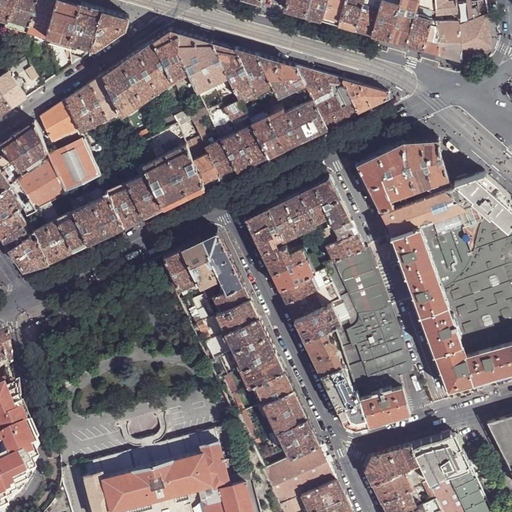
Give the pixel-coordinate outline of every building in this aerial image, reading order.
[(0,0),(0,15),(8,18),(13,0),(0,0)] [(13,0),(8,18),(4,30),(27,37),(28,36),(36,0),(13,0)] [(49,42),(47,35),(56,0),(36,0),(28,36),(49,42)] [(70,42),(71,39),(82,1),(78,0),(56,0),(47,35),(49,42),(55,61),(58,73),(66,68),(73,63),(72,52),(70,42)] [(297,11),(305,14),(309,0),(286,0),(285,7),(297,11)] [(315,16),(321,18),(326,0),(309,0),(305,14),(315,16)] [(326,0),(321,18),(331,21),(338,23),(344,0),(326,0)] [(362,0),(344,0),(338,23),(346,26),(355,28),(362,0)] [(381,0),(362,0),(355,28),(364,31),(372,33),(381,0)] [(399,1),(395,0),(381,0),(372,33),(381,36),(389,38),(399,1)] [(418,0),(399,0),(399,1),(389,38),(397,41),(405,43),(415,11),(418,0)] [(453,0),(432,0),(434,14),(455,13),(453,0)] [(486,0),(453,0),(455,13),(456,20),(462,60),(463,60),(480,51),(492,45),(486,0)] [(92,46),(104,7),(92,4),(82,1),(71,39),(92,46)] [(118,12),(104,7),(92,46),(91,51),(127,26),(130,15),(118,12)] [(431,17),(415,11),(405,43),(414,45),(423,48),(431,18),(431,17)] [(434,19),(431,18),(423,48),(432,51),(438,52),(434,19)] [(456,20),(434,19),(438,52),(450,56),(462,60),(456,20)] [(170,26),(154,38),(174,79),(189,69),(179,47),(180,29),(174,28),(170,26)] [(189,32),(180,29),(179,47),(189,69),(193,77),(198,88),(214,81),(229,73),(212,39),(208,37),(189,32)] [(136,50),(121,60),(130,72),(144,99),(151,94),(174,79),(154,38),(136,50)] [(240,94),(255,87),(236,45),(226,42),(212,39),(229,73),(239,93),(240,94)] [(257,90),(273,83),(258,52),(246,48),(236,45),(255,87),(257,90)] [(19,61),(29,55),(29,52),(18,60),(19,61)] [(73,63),(83,56),(72,52),(73,63)] [(295,86),(305,81),(296,63),(275,57),(258,52),(273,83),(278,94),(295,86)] [(0,86),(12,104),(20,98),(28,93),(9,66),(7,64),(0,53),(0,86)] [(36,87),(45,82),(36,68),(32,62),(29,55),(19,61),(18,60),(9,66),(28,93),(36,87)] [(110,68),(103,72),(120,109),(122,113),(144,99),(130,72),(121,60),(110,68)] [(45,82),(58,73),(55,61),(36,68),(45,82)] [(359,110),(343,77),(333,74),(310,67),(296,63),(305,81),(308,86),(313,98),(327,126),(344,117),(359,110)] [(193,77),(189,69),(174,79),(178,87),(193,77)] [(96,77),(91,80),(108,116),(120,109),(103,72),(96,77)] [(224,100),(239,93),(229,73),(214,81),(198,88),(207,106),(210,113),(225,105),(226,105),(224,100)] [(357,81),(343,77),(359,110),(374,103),(389,96),(388,90),(357,81)] [(83,85),(79,88),(95,122),(108,116),(91,80),(83,85)] [(297,91),(308,86),(305,81),(295,86),(297,91)] [(0,112),(2,111),(12,104),(0,86),(0,112)] [(304,102),(313,98),(308,86),(297,91),(281,99),(282,100),(284,106),(285,108),(302,100),(304,102)] [(72,93),(66,97),(79,124),(81,129),(95,122),(79,88),(72,93)] [(226,105),(241,97),(240,94),(239,93),(224,100),(226,105)] [(253,104),(262,100),(258,93),(243,101),(249,113),(256,110),(253,104)] [(266,108),(282,100),(281,99),(279,95),(263,103),(266,108)] [(41,114),(51,138),(79,124),(66,97),(52,107),(41,114)] [(234,123),(250,116),(249,113),(243,101),(241,97),(226,105),(225,105),(234,123)] [(315,132),(327,126),(313,98),(304,102),(287,111),(300,139),(315,132)] [(269,113),(284,106),(282,100),(266,108),(266,109),(269,113)] [(234,123),(225,105),(210,113),(222,138),(238,130),(234,123)] [(199,118),(210,113),(207,106),(191,113),(193,118),(194,120),(199,118)] [(294,142),(300,139),(287,111),(285,108),(284,106),(269,113),(284,146),(294,142)] [(165,127),(178,120),(176,114),(173,108),(158,115),(165,127)] [(178,120),(180,124),(193,118),(191,113),(188,108),(176,114),(178,120)] [(253,121),(269,113),(266,109),(250,116),(253,121)] [(277,150),(284,146),(269,113),(253,121),(254,123),(269,154),(277,150)] [(211,142),(199,118),(194,120),(205,142),(206,145),(211,142)] [(24,126),(16,131),(34,158),(48,149),(34,119),(24,126)] [(153,133),(136,142),(139,148),(142,155),(176,138),(184,134),(180,124),(178,120),(165,127),(153,133)] [(263,157),(269,154),(254,123),(238,130),(253,162),(263,157)] [(81,129),(79,124),(51,138),(53,142),(77,131),(81,129)] [(134,138),(136,142),(153,133),(149,126),(132,134),(134,138)] [(247,165),(253,162),(238,130),(222,138),(237,169),(247,165)] [(2,141),(13,159),(19,168),(34,158),(16,131),(8,137),(2,141)] [(176,138),(180,144),(187,141),(186,139),(184,134),(176,138)] [(422,136),(403,137),(414,188),(427,183),(448,176),(439,150),(439,135),(426,136),(422,136)] [(86,180),(101,173),(94,157),(84,136),(49,152),(51,156),(66,189),(86,180)] [(356,160),(379,208),(393,203),(390,196),(403,191),(414,188),(403,137),(394,142),(373,152),(360,158),(356,160)] [(108,151),(114,148),(121,144),(118,138),(105,144),(108,151)] [(131,152),(139,148),(136,142),(134,138),(126,142),(131,152)] [(237,169),(222,138),(211,142),(206,145),(209,151),(222,177),(231,173),(237,169)] [(449,140),(447,142),(447,146),(454,152),(458,152),(460,149),(449,140)] [(0,142),(0,148),(9,162),(13,159),(2,141),(0,142)] [(196,189),(205,185),(194,158),(190,149),(188,144),(187,141),(180,144),(145,162),(149,170),(164,205),(173,201),(196,189)] [(194,158),(209,151),(206,145),(205,142),(190,149),(194,158)] [(117,175),(124,172),(114,148),(108,151),(94,157),(101,173),(105,181),(112,177),(104,158),(108,156),(117,175)] [(21,171),(23,174),(51,156),(49,152),(48,149),(34,158),(19,168),(21,171)] [(222,177),(209,151),(194,158),(205,185),(215,180),(222,177)] [(50,200),(67,192),(66,191),(66,189),(51,156),(23,174),(18,178),(12,182),(10,183),(23,202),(28,211),(39,206),(50,200)] [(0,189),(10,183),(12,182),(1,167),(0,167),(0,189)] [(511,231),(511,197),(504,190),(506,189),(495,179),(484,169),(462,177),(455,180),(507,227),(511,231)] [(154,210),(164,205),(149,170),(128,179),(144,215),(154,210)] [(330,218),(333,223),(350,215),(345,206),(329,173),(322,177),(314,181),(329,213),(331,217),(330,218)] [(450,182),(448,176),(427,183),(431,194),(451,186),(450,182)] [(133,220),(144,215),(128,179),(108,188),(109,191),(124,224),(133,220)] [(431,194),(394,207),(393,203),(379,208),(392,233),(398,249),(396,250),(400,263),(402,262),(410,283),(408,283),(413,296),(414,295),(447,387),(461,383),(498,373),(511,368),(511,243),(511,240),(511,238),(511,231),(507,227),(455,180),(450,182),(451,186),(431,194)] [(306,185),(299,188),(314,220),(329,213),(314,181),(306,185)] [(0,217),(18,206),(23,202),(10,183),(0,189),(0,217)] [(67,192),(69,196),(75,193),(73,188),(66,191),(67,192)] [(292,192),(283,196),(299,228),(315,221),(314,220),(299,188),(292,192)] [(70,199),(74,208),(94,199),(90,190),(70,199)] [(117,228),(124,224),(109,191),(94,199),(109,232),(117,228)] [(393,203),(406,198),(403,191),(390,196),(393,203)] [(274,200),(268,203),(282,234),(283,236),(299,228),(283,196),(274,200)] [(94,199),(74,208),(89,241),(99,236),(109,232),(94,199)] [(45,218),(47,222),(58,216),(50,200),(39,206),(42,212),(45,218)] [(244,215),(261,249),(277,242),(277,241),(276,237),(282,234),(268,203),(255,209),(244,215)] [(0,231),(3,237),(27,219),(18,206),(0,217),(0,231)] [(28,211),(30,217),(42,212),(39,206),(28,211)] [(85,243),(89,241),(74,208),(58,216),(73,249),(85,243)] [(329,213),(314,220),(315,221),(316,224),(330,218),(331,217),(329,213)] [(319,229),(320,233),(325,242),(357,230),(353,222),(350,215),(333,223),(319,229)] [(73,249),(58,216),(47,222),(35,228),(35,229),(49,261),(56,258),(68,252),(73,249)] [(10,247),(35,229),(35,228),(32,224),(30,218),(27,219),(3,237),(7,241),(10,247)] [(32,224),(35,228),(47,222),(45,218),(32,224)] [(330,218),(316,224),(319,229),(333,223),(330,218)] [(209,232),(205,234),(226,277),(219,280),(224,291),(244,281),(218,227),(209,232)] [(38,264),(49,261),(35,229),(10,247),(25,268),(38,264)] [(357,230),(325,242),(332,259),(334,258),(365,246),(365,245),(360,236),(357,230)] [(190,241),(182,245),(199,279),(201,285),(216,277),(218,280),(219,280),(226,277),(205,234),(190,241)] [(283,236),(282,234),(276,237),(277,241),(277,242),(279,244),(286,241),(283,236)] [(270,268),(312,248),(308,239),(289,248),(286,241),(279,244),(277,242),(261,249),(266,259),(270,268)] [(170,251),(164,254),(180,288),(185,286),(199,279),(182,245),(170,251)] [(352,380),(358,396),(367,423),(371,422),(386,418),(402,413),(409,411),(396,369),(407,365),(365,246),(334,258),(332,259),(324,262),(325,265),(331,280),(339,297),(348,316),(345,318),(340,321),(333,324),(352,380)] [(270,268),(279,286),(320,267),(312,248),(270,268)] [(180,288),(164,254),(160,256),(178,295),(182,292),(180,288)] [(282,294),(286,301),(331,280),(325,265),(320,267),(279,286),(282,294)] [(218,280),(203,288),(205,292),(209,299),(214,296),(224,291),(219,280),(218,280)] [(291,311),(294,318),(331,301),(339,297),(331,280),(286,301),(291,311)] [(244,281),(224,291),(214,296),(221,311),(251,296),(248,289),(244,281)] [(190,309),(195,307),(201,320),(216,313),(209,299),(205,292),(191,299),(187,290),(182,292),(190,309)] [(221,311),(216,313),(201,320),(197,322),(196,323),(196,324),(199,330),(201,335),(204,340),(205,341),(226,331),(260,314),(255,304),(251,296),(221,311)] [(299,329),(303,337),(325,327),(325,328),(333,324),(340,321),(331,301),(294,318),(299,329)] [(197,322),(201,320),(195,307),(190,309),(197,322)] [(264,323),(260,314),(226,331),(234,349),(268,332),(264,323)] [(332,338),(330,339),(325,328),(325,327),(303,337),(314,361),(319,372),(341,362),(333,345),(335,344),(335,342),(334,338),(332,338)] [(234,349),(226,331),(205,341),(208,348),(210,352),(213,359),(218,357),(234,349)] [(0,334),(0,357),(4,366),(12,362),(6,332),(5,332),(0,334)] [(273,342),(268,332),(234,349),(243,367),(277,350),(273,342)] [(243,367),(234,349),(218,357),(227,375),(229,374),(240,368),(243,367)] [(281,358),(277,350),(243,367),(240,368),(249,387),(256,383),(285,369),(281,358)] [(227,375),(218,357),(213,359),(216,365),(220,374),(222,377),(227,375)] [(12,362),(4,366),(9,376),(14,373),(12,362)] [(331,395),(336,407),(358,396),(352,380),(350,381),(341,362),(319,372),(331,395)] [(289,375),(285,369),(256,383),(264,401),(294,386),(289,375)] [(238,392),(229,374),(227,375),(222,377),(223,379),(225,384),(229,391),(230,395),(237,393),(238,392)] [(9,376),(0,379),(0,391),(13,385),(9,376)] [(0,500),(10,495),(21,488),(16,479),(22,476),(12,459),(21,454),(20,452),(24,449),(21,444),(27,441),(18,403),(17,386),(16,384),(13,385),(0,391),(0,500)] [(301,400),(294,386),(264,401),(271,416),(277,429),(307,414),(301,400)] [(245,410),(237,393),(230,395),(232,398),(235,405),(239,412),(239,413),(245,410)] [(354,427),(367,423),(358,396),(336,407),(341,417),(343,421),(343,422),(344,422),(354,427)] [(252,425),(245,410),(239,413),(245,426),(246,428),(252,425)] [(245,426),(239,413),(239,412),(235,414),(240,428),(245,426)] [(511,413),(499,417),(488,420),(511,468),(511,413)] [(313,426),(307,414),(277,429),(283,442),(289,455),(320,440),(313,426)] [(248,432),(251,439),(252,441),(257,438),(258,438),(252,425),(246,428),(248,432)] [(82,461),(95,511),(115,511),(114,508),(213,482),(214,486),(229,482),(228,478),(215,426),(212,427),(199,431),(199,430),(196,431),(196,432),(168,439),(168,438),(165,439),(165,440),(155,442),(154,441),(155,441),(154,437),(154,434),(153,433),(150,434),(151,435),(142,437),(138,437),(140,441),(141,444),(142,445),(142,446),(132,448),(131,448),(129,449),(101,456),(98,457),(85,461),(84,460),(81,461),(81,462),(82,461)] [(283,442),(277,429),(271,431),(278,444),(283,442)] [(492,511),(476,477),(455,430),(449,431),(420,440),(410,443),(419,461),(427,479),(429,483),(436,497),(442,511),(492,511)] [(242,434),(244,442),(251,439),(248,432),(242,434)] [(257,438),(252,441),(258,454),(264,451),(257,438)] [(270,464),(265,467),(262,468),(279,504),(301,493),(337,476),(328,457),(320,440),(289,455),(270,464)] [(20,452),(21,454),(31,448),(27,441),(21,444),(24,449),(20,452)] [(371,476),(373,482),(406,467),(413,464),(419,461),(410,443),(372,454),(366,467),(371,476)] [(264,451),(258,454),(265,467),(270,464),(264,451)] [(27,464),(21,454),(12,459),(22,476),(25,474),(21,468),(27,464)] [(413,464),(418,476),(417,476),(411,479),(414,485),(423,481),(427,479),(419,461),(413,464)] [(406,467),(373,482),(379,495),(382,500),(409,488),(414,485),(411,479),(406,467)] [(231,477),(228,478),(229,482),(214,486),(213,482),(114,508),(115,511),(254,511),(245,478),(253,476),(251,468),(230,474),(231,477)] [(342,486),(337,476),(301,493),(307,506),(310,511),(346,494),(342,486)] [(429,483),(427,479),(423,481),(431,499),(436,497),(429,483)] [(403,511),(418,505),(409,488),(382,500),(387,511),(403,511)] [(301,493),(279,504),(282,511),(294,511),(307,506),(301,493)] [(353,511),(351,505),(346,494),(310,511),(309,511),(353,511)] [(0,500),(0,508),(8,504),(7,502),(12,499),(10,495),(0,500)] [(442,511),(436,497),(431,499),(418,505),(403,511),(442,511)]
